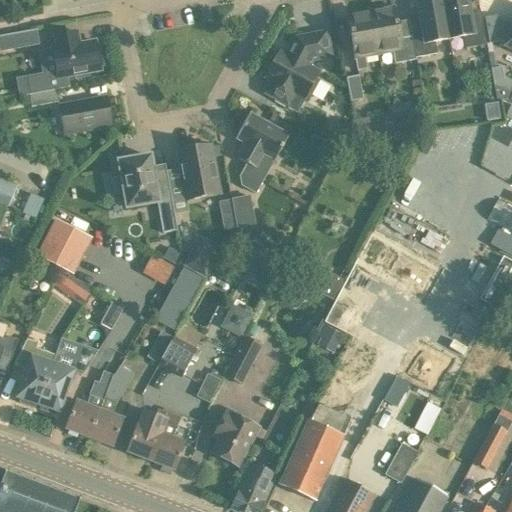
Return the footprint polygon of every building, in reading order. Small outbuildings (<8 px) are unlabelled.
[(451,52),(441,0),(427,0),(427,2),(417,4),(421,27),(411,29),(416,59),(451,52)] [(441,0),(451,52),(487,46),(481,16),(471,18),(467,0),(441,0)] [(394,8),(370,13),(379,56),(393,53),(395,65),(416,61),(412,37),(400,40),(394,8)] [(365,58),(379,56),(370,13),(347,17),(357,72),(367,70),(365,58)] [(505,48),(511,50),(511,31),(511,33),(499,27),(497,17),(485,19),(489,44),(502,42),(506,45),(505,48)] [(0,37),(0,54),(1,58),(35,51),(32,32),(37,31),(37,30),(0,37)] [(46,80),(58,78),(58,79),(101,71),(96,43),(80,46),(77,33),(56,37),(58,50),(53,51),(53,52),(41,54),(46,80)] [(308,68),(312,61),(330,57),(326,34),(297,40),(292,47),(294,48),(291,53),(289,52),(287,56),(280,52),(266,79),(273,82),(266,94),(287,106),(293,94),(304,100),(307,94),(311,96),(319,82),(315,80),(319,74),(308,68)] [(506,81),(503,79),(501,68),(491,69),(496,99),(506,101),(511,86),(511,81),(506,79),(506,81)] [(363,101),(358,77),(346,79),(350,103),(363,101)] [(59,103),(56,91),(29,96),(31,108),(59,103)] [(111,127),(106,99),(59,107),(64,135),(111,127)] [(240,178),(242,187),(256,194),(274,161),(275,162),(289,137),(250,115),(236,140),(247,146),(240,160),(239,159),(238,160),(247,165),(240,178)] [(408,150),(420,127),(402,118),(389,140),(408,150)] [(177,153),(181,177),(186,202),(220,195),(211,146),(207,147),(206,144),(191,146),(192,150),(177,153)] [(158,209),(162,211),(172,209),(176,232),(177,231),(166,173),(153,175),(150,157),(119,163),(121,178),(113,179),(116,196),(124,194),(127,209),(157,204),(158,209)] [(497,190),(449,163),(434,191),(481,218),(497,190)] [(15,186),(0,180),(0,203),(7,206),(15,186)] [(511,198),(497,190),(481,218),(511,235),(511,198)] [(32,192),(24,212),(38,217),(46,198),(32,192)] [(236,226),(248,234),(255,225),(249,197),(232,201),(236,226)] [(75,273),(93,237),(57,219),(38,255),(75,273)] [(378,277),(394,248),(373,236),(357,266),(378,277)] [(221,251),(200,239),(184,267),(205,278),(221,251)] [(394,248),(378,277),(400,289),(415,259),(394,248)] [(153,255),(144,274),(168,285),(177,266),(153,255)] [(415,259),(400,289),(420,301),(436,271),(415,259)] [(344,280),(321,269),(315,280),(339,292),(344,280)] [(203,280),(182,270),(154,321),(174,332),(203,280)] [(62,273),(56,287),(89,303),(96,289),(62,273)] [(111,331),(123,309),(112,302),(100,325),(111,331)] [(232,306),(220,328),(242,339),(253,317),(232,306)] [(358,333),(386,348),(398,326),(370,311),(358,333)] [(314,342),(333,352),(344,332),(324,322),(314,342)] [(147,359),(159,365),(173,339),(161,333),(147,359)] [(347,354),(375,369),(386,348),(358,333),(347,354)] [(5,339),(0,336),(0,363),(9,366),(18,339),(6,335),(5,339)] [(35,404),(38,405),(55,355),(36,348),(38,342),(27,338),(15,363),(16,364),(17,362),(29,366),(18,398),(21,399),(20,403),(34,408),(35,404)] [(261,347),(245,338),(225,376),(241,385),(261,347)] [(58,412),(72,373),(80,376),(83,375),(98,352),(61,339),(55,355),(38,405),(41,406),(40,410),(54,415),(55,411),(58,412)] [(196,352),(173,339),(159,365),(182,378),(196,352)] [(438,379),(448,362),(419,345),(409,362),(438,379)] [(336,376),(364,391),(375,369),(347,354),(336,376)] [(399,380),(428,396),(438,379),(409,362),(399,380)] [(108,389),(89,439),(112,448),(123,419),(112,415),(116,404),(133,376),(119,367),(113,376),(114,377),(108,389)] [(114,377),(113,376),(112,376),(102,372),(98,384),(94,382),(88,396),(89,396),(86,405),(76,401),(65,430),(89,439),(108,389),(114,377)] [(220,381),(207,375),(195,398),(208,404),(220,381)] [(336,376),(324,398),(352,413),(364,391),(336,376)] [(416,429),(429,435),(443,407),(429,400),(416,429)] [(351,420),(316,405),(279,486),(314,502),(351,420)] [(233,413),(227,409),(216,431),(222,434),(211,454),(238,468),(258,429),(232,415),(233,413)] [(126,454),(150,462),(168,415),(157,411),(155,416),(144,412),(138,427),(136,426),(126,454)] [(168,415),(150,462),(174,471),(184,444),(172,440),(179,419),(168,415)] [(473,463),(487,471),(507,431),(510,423),(498,417),(494,425),(493,424),(473,463)] [(416,453),(401,444),(384,475),(399,484),(416,453)] [(258,511),(275,476),(250,465),(230,509),(235,511),(258,511)] [(75,511),(80,501),(6,472),(0,486),(0,511),(75,511)] [(441,511),(449,498),(432,489),(415,479),(396,511),(441,511)] [(365,511),(374,495),(345,481),(329,511),(365,511)] [(511,511),(511,497),(503,511),(511,511)] [(483,511),(489,499),(479,502),(478,506),(476,505),(472,511),(483,511)] [(493,511),(497,503),(490,499),(489,499),(483,511),(493,511)]
